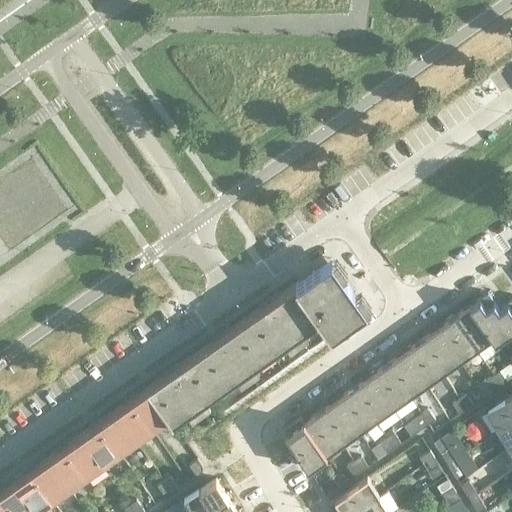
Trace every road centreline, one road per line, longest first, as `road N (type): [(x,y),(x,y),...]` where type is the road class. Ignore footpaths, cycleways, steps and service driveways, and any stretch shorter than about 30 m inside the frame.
road 1 (secondary): [(201,218),(509,0)]
road 2 (residential): [(406,310),(248,421),(248,445),(289,511)]
road 3 (residential): [(0,458),(235,292)]
road 4 (residential): [(44,56),(172,239)]
road 5 (residential): [(201,218),(72,36)]
road 6 (secondary): [(0,360),(172,239)]
road 7 (residential): [(341,219),(511,98)]
road 8 (residential): [(235,292),(341,219)]
road 9 (residential): [(511,236),(406,310)]
